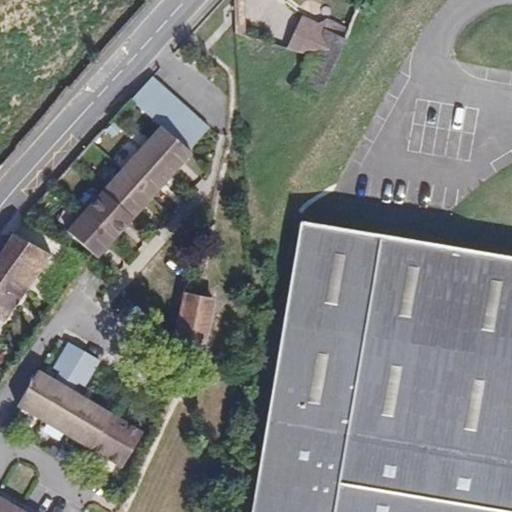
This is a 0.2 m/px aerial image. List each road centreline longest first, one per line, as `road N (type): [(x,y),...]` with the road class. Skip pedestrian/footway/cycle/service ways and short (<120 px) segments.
road 1 (secondary): [(0,206),(178,0)]
road 2 (residential): [(0,406),(67,308),(128,351)]
